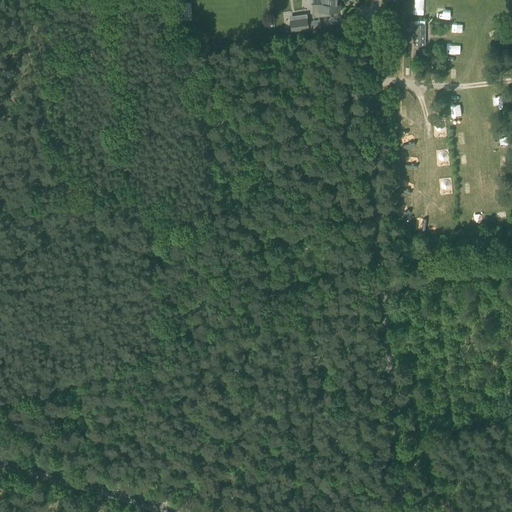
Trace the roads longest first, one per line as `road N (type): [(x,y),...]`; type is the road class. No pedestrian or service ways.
road 1 (track): [(30,398),(136,358),(220,280),(252,237),(353,22),(374,21)]
road 2 (unclassified): [(405,511),(371,182),(374,0)]
road 3 (tertiary): [(169,511),(0,460)]
road 4 (track): [(372,84),(511,82)]
road 5 (track): [(511,269),(381,289)]
road 6 (track): [(375,248),(252,237)]
